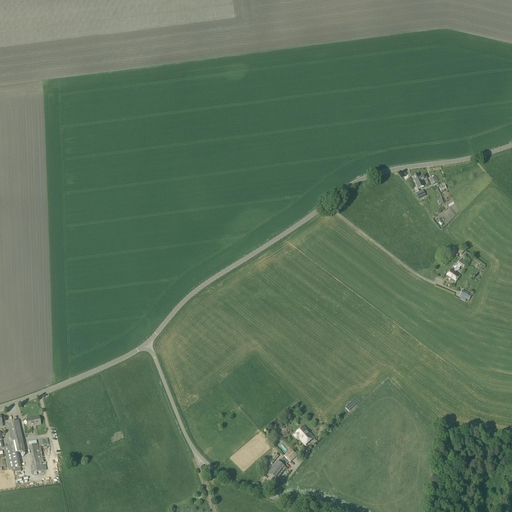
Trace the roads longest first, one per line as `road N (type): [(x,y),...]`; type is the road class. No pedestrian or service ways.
road 1 (unclassified): [(148,343),(187,297),(346,187),(511,145)]
road 2 (unclassified): [(307,511),(207,469),(148,343)]
road 3 (unclassified): [(0,408),(148,343)]
